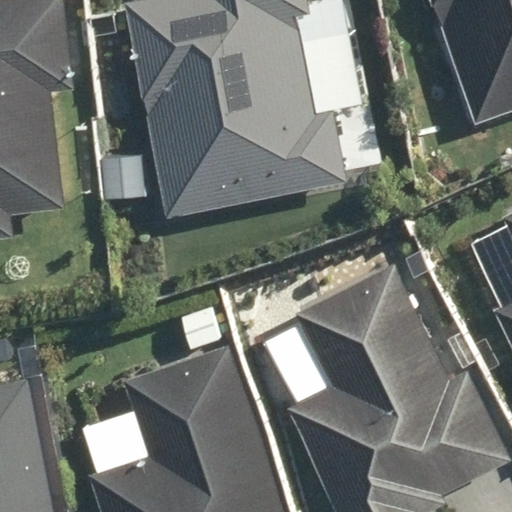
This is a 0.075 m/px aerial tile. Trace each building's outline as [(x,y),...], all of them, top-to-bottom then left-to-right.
[(0,0),(0,238),(14,237),(11,216),(65,210),(51,92),(74,89),(62,0),(0,0)] [(133,0),(177,213),(356,178),(342,107),(325,110),(305,11),(319,8),(317,0),(133,0)] [(511,0),(442,0),(485,118),(511,108),(511,0)] [(150,152),(106,149),(103,194),(147,196),(150,152)] [(511,213),(503,218),(511,236),(511,302),(493,312),(511,349),(511,213)] [(298,315),(333,384),(286,409),(338,511),(430,511),(445,505),(440,495),(511,459),(467,371),(450,379),(393,267),(298,315)] [(283,511),(228,347),(125,382),(150,456),(88,476),(99,511),(283,511)] [(0,511),(50,511),(25,381),(0,385),(0,511)]
